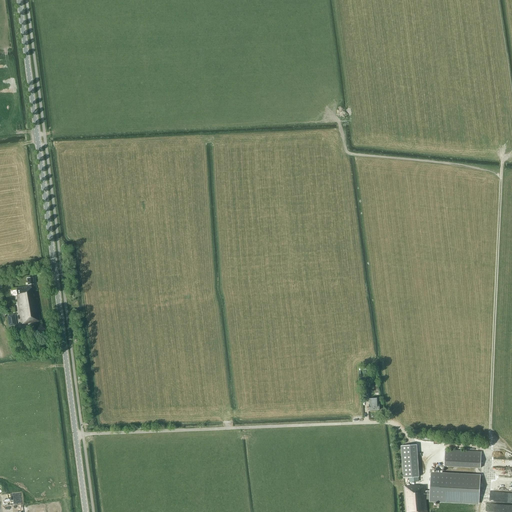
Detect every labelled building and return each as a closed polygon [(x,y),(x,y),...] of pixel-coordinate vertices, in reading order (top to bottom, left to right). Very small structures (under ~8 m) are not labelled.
[(20,324),(41,321),(36,289),(34,290),(32,277),(27,278),(28,286),(16,288),(17,296),(16,296),(20,324)] [(8,326),(16,325),(14,314),(6,315),(8,326)] [(379,410),(379,404),(379,398),(369,399),(369,402),(369,411),(379,410)] [(403,478),(419,477),(416,445),(401,446),(403,478)] [(481,451),(445,449),(444,466),(480,468),(481,451)] [(426,511),(426,499),(429,499),(429,502),(479,505),(480,475),(431,472),(430,491),(426,491),(425,486),(419,487),(419,485),(404,486),(406,511),(426,511)]
